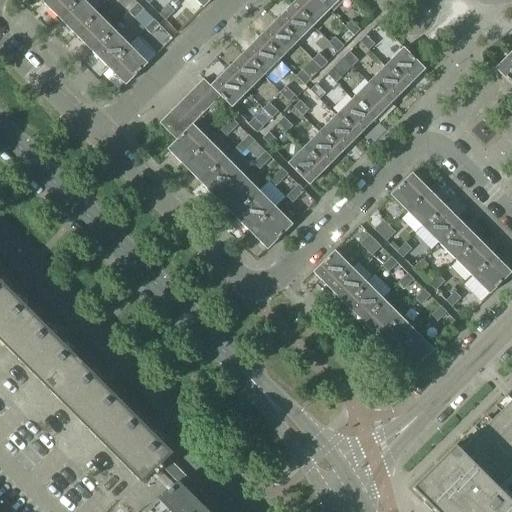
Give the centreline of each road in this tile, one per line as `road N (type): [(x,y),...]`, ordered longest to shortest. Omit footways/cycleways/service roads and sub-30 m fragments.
road 1 (residential): [(511,216),(445,151),(423,147),(400,157),(292,271),(252,285),(232,276),(97,133)]
road 2 (tertiary): [(338,479),(0,130)]
road 3 (residential): [(338,479),(511,322)]
road 4 (residential): [(97,133),(235,0)]
road 5 (residential): [(97,133),(0,39)]
